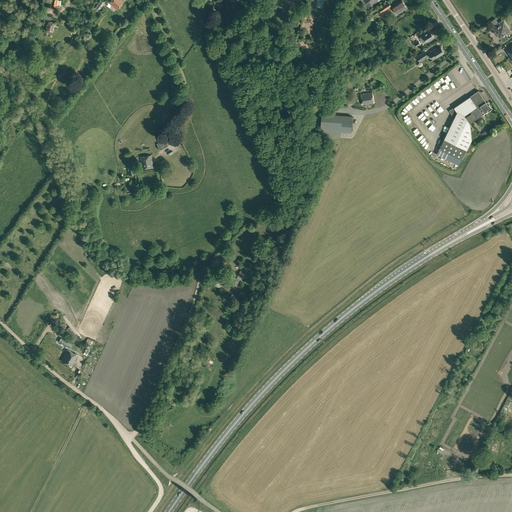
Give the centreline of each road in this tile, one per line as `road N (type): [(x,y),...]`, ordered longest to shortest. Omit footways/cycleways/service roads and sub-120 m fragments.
road 1 (primary): [(486,223),(418,261),(316,338),(229,429),(168,511)]
road 2 (track): [(293,511),(434,482),(511,475)]
road 3 (track): [(202,274),(131,437)]
road 4 (track): [(131,437),(0,320)]
road 5 (track): [(149,0),(185,82),(164,116),(173,142)]
road 6 (unclassified): [(463,48),(390,104),(343,108)]
road 7 (unknown): [(30,511),(85,397)]
